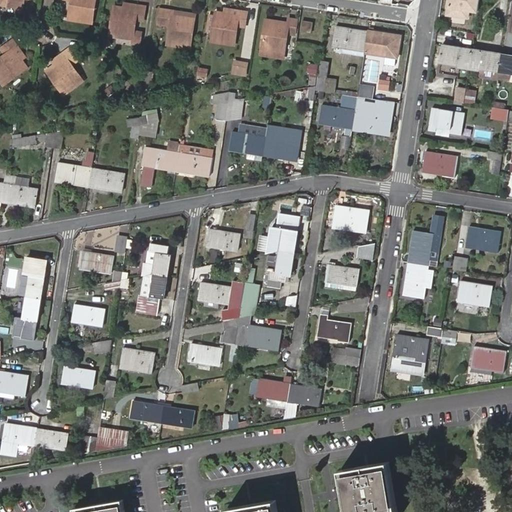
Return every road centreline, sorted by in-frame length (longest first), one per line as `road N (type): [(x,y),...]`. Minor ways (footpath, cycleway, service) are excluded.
road 1 (residential): [(400,189),(370,394)]
road 2 (residential): [(71,223),(41,401)]
road 3 (residential): [(325,179),(297,356)]
road 4 (residential): [(198,201),(170,378)]
road 5 (residential): [(426,18),(400,189)]
road 6 (residential): [(198,201),(325,179)]
road 7 (residential): [(71,223),(198,201)]
road 8 (residential): [(426,18),(305,0)]
